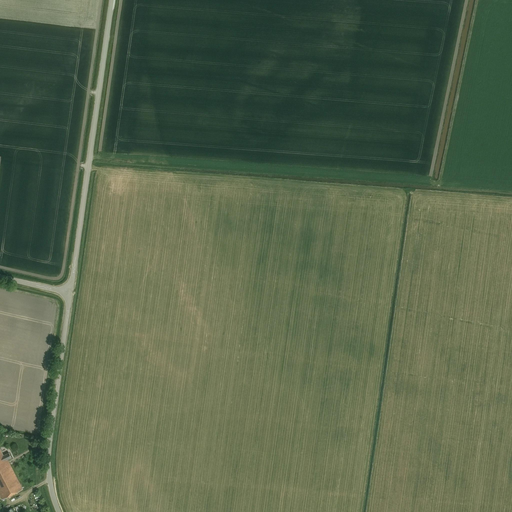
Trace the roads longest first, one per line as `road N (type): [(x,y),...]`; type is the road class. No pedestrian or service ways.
road 1 (unclassified): [(70,293),(112,0)]
road 2 (unclassified): [(59,511),(48,464),(70,293)]
